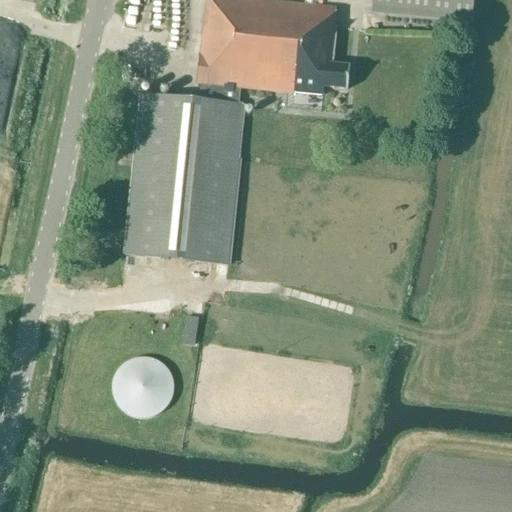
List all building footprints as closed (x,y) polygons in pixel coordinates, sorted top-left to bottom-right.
[(350,92),(352,69),(335,68),(339,30),(336,29),(338,11),(232,0),(204,0),(196,84),(200,85),(242,89),(325,98),(326,90),(350,92)] [(473,0),(372,0),(371,14),(471,24),(473,0)] [(0,118),(15,53),(0,49),(0,118)] [(242,89),(200,85),(199,102),(141,96),(125,256),(228,267),(244,107),(240,107),(242,89)] [(188,341),(189,310),(177,310),(176,340),(188,341)] [(116,407),(122,414),(130,419),(139,421),(148,420),(157,417),(164,412),(169,405),(172,396),(173,387),(171,378),(166,370),(159,364),(151,360),(141,359),(132,361),(124,365),(117,372),(113,380),(111,389),(112,398),(116,407)]
